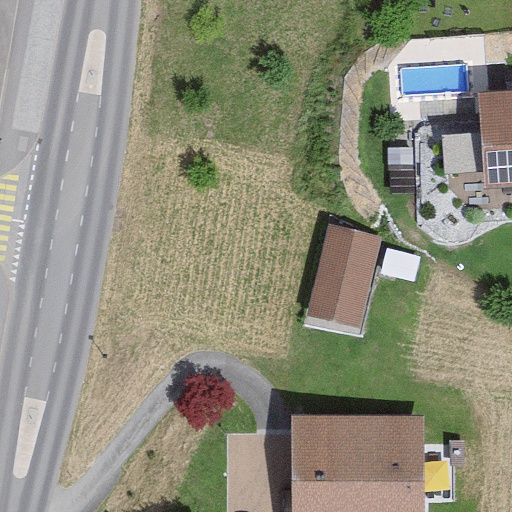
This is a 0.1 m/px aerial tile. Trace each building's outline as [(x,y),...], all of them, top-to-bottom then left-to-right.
[(511,96),(483,99),(490,207),(511,206),(511,96)] [(446,127),(449,194),(487,193),(485,125),(446,127)] [(355,330),(379,243),(333,230),(309,317),(355,330)] [(421,511),(423,422),(298,420),(295,511),(421,511)] [(230,436),(229,511),(289,511),(289,436),(230,436)]
